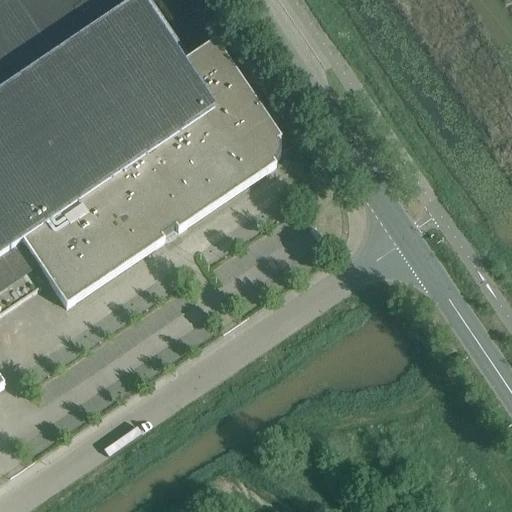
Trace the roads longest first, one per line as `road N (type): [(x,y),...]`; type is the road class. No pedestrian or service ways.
road 1 (unclassified): [(407,240),(7,511)]
road 2 (unclassified): [(407,240),(246,0)]
road 3 (unclassified): [(511,396),(407,240)]
